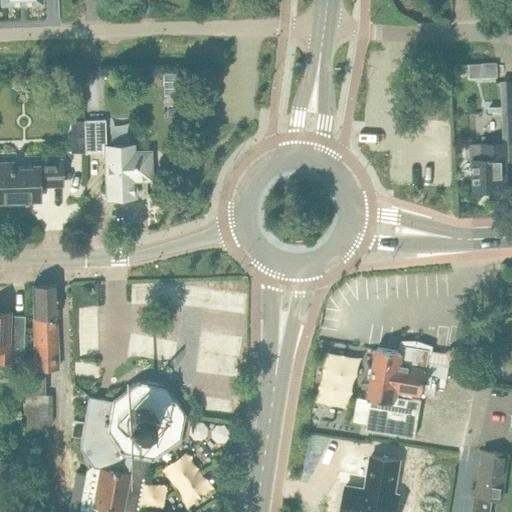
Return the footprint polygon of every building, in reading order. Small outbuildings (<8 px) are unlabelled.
[(163,72),(164,92),(175,92),(174,71),(163,72)] [(504,142),(470,143),(470,159),(473,159),(475,190),(501,189),(501,176),(507,176),(506,160),(511,159),(511,80),(502,81),(503,110),(504,142)] [(105,152),(107,197),(133,196),(134,195),(135,193),(134,180),(149,179),(150,178),(151,177),(151,176),(150,154),(150,153),(149,152),(148,151),(147,151),(133,151),(133,145),(106,146),(105,119),(84,119),(85,153),(105,152)] [(107,123),(107,140),(129,140),(129,122),(107,123)] [(62,184),(61,161),(36,161),(36,165),(0,166),(0,200),(39,200),(39,185),(62,184)] [(57,283),(33,284),(34,343),(57,342),(56,317),(57,316),(57,283)] [(0,310),(0,369),(23,370),(25,315),(9,315),(9,311),(0,310)] [(57,342),(34,343),(34,357),(25,357),(26,394),(45,394),(45,369),(58,368),(57,342)] [(366,428),(386,431),(415,436),(421,400),(411,398),(412,392),(422,394),(422,393),(434,395),(437,376),(447,377),(449,365),(428,361),(430,349),(403,344),(401,351),(377,347),(373,366),(368,365),(366,378),(371,379),(368,398),(371,399),(366,428)] [(462,345),(447,350),(457,376),(472,371),(462,345)] [(74,419),(71,435),(81,437),(79,446),(92,466),(87,469),(78,511),(121,511),(122,511),(123,508),(139,511),(140,507),(167,511),(179,511),(188,470),(148,463),(149,459),(152,459),(179,440),(184,412),(165,385),(151,383),(138,380),(118,394),(110,399),(88,395),(84,421),(74,419)] [(52,425),(53,394),(45,394),(26,394),(25,394),(25,402),(23,402),(20,508),(40,509),(40,505),(46,505),(46,494),(39,493),(39,485),(46,485),(48,424),(52,425)] [(200,433),(213,453),(233,439),(219,420),(200,433)] [(502,499),(508,453),(483,450),(474,511),(490,511),(492,497),(502,499)] [(346,485),(341,511),(395,511),(399,493),(394,493),(400,459),(371,455),(366,488),(346,485)] [(0,488),(8,489),(10,460),(0,459),(0,488)]
